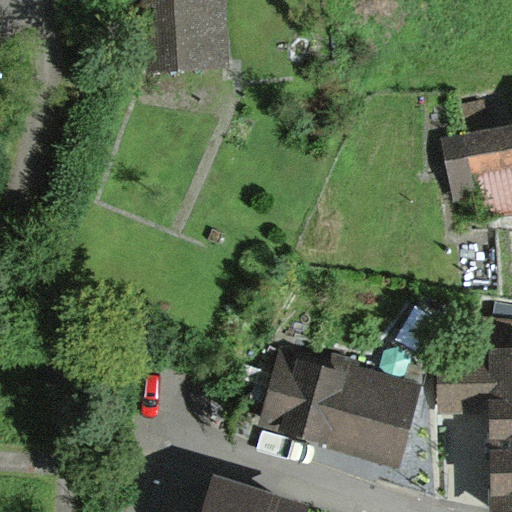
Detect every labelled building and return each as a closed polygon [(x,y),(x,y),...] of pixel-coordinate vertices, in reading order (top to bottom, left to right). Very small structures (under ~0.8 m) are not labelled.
[(224,0),(147,0),(152,80),(229,75),(224,0)] [(511,124),(444,137),(456,203),(475,199),(479,220),(511,213),(511,124)] [(420,388),(281,347),(257,430),(397,470),(420,388)] [(511,511),(511,349),(491,349),(489,511),(511,511)] [(282,511),(219,490),(211,511),(282,511)]
